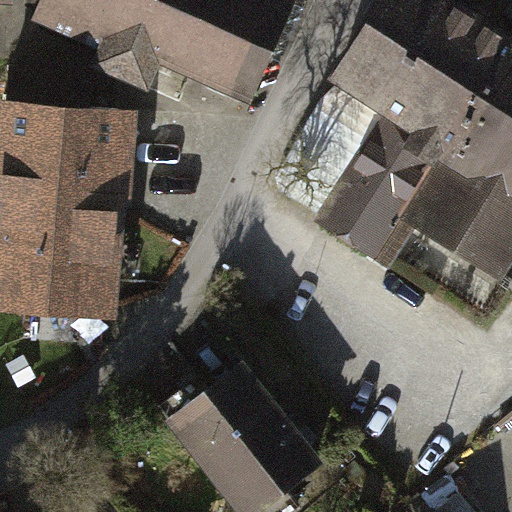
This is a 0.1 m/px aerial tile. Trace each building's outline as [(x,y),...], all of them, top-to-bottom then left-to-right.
[(293,0),(43,0),(41,6),(112,38),(101,64),(146,83),(158,58),(250,98),(293,0)] [(384,267),(418,217),(503,273),(511,259),(511,42),(444,0),(384,0),(328,87),(387,117),(317,221),(384,267)] [(145,114),(3,101),(0,133),(0,309),(125,321),(145,114)] [(252,357),(161,422),(225,511),(266,511),(331,466),(252,357)] [(0,511),(16,511),(10,500),(0,505),(0,511)]
